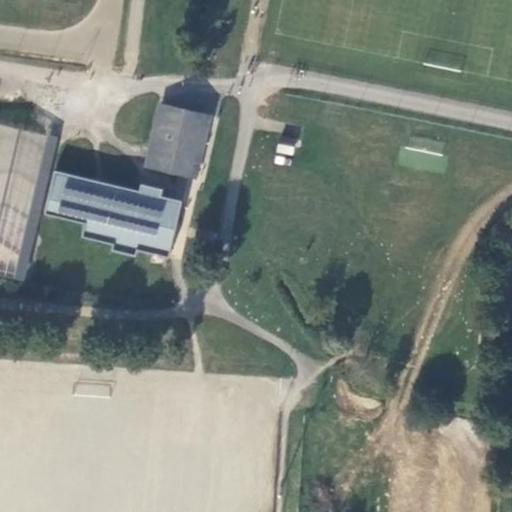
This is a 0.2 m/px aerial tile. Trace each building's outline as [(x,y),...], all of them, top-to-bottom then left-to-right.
[(188,175),(203,112),(162,102),(147,165),(188,175)] [(209,113),(203,112),(188,175),(197,177),(209,113)] [(58,139),(0,125),(0,272),(27,279),(58,139)] [(295,139),(281,136),(278,150),(292,153),(295,139)] [(141,182),(140,188),(55,169),(45,212),(85,221),(82,234),(113,242),(112,248),(136,254),(137,248),(169,255),(174,233),(164,230),(167,218),(177,221),(183,199),(162,194),(163,187),(141,182)] [(174,233),(177,221),(167,218),(164,230),(174,233)]
